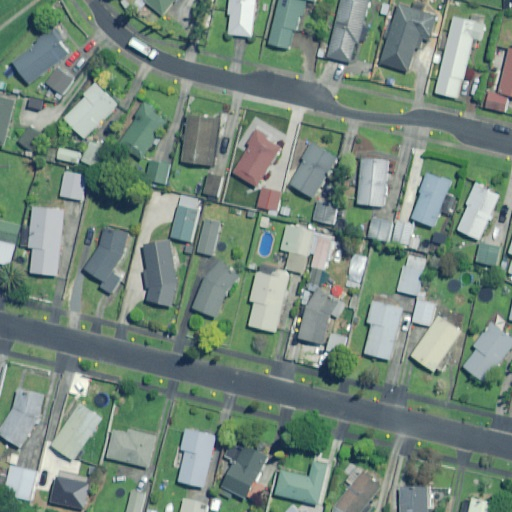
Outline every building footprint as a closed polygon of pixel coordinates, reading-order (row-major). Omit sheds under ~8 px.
[(147,0),(147,1),(165,16),(178,0),(147,0)] [(257,0),(231,0),(230,14),(233,15),(231,35),(253,37),(257,0)] [(278,0),(269,45),(289,49),(293,30),(297,31),(301,16),(304,16),(307,0),(315,2),(315,0),(278,0)] [(370,0),(343,0),(327,58),(351,65),(356,46),(360,47),(366,25),(364,25),(370,0)] [(409,73),(416,50),(420,51),(424,40),(430,42),(438,17),(400,6),(381,64),(409,73)] [(486,25),(455,18),(437,94),(460,99),(474,40),(482,42),(486,25)] [(70,55),(54,34),(15,64),(30,85),(70,55)] [(511,50),(508,49),(499,93),(488,91),(485,108),(506,113),(509,96),(511,96),(511,50)] [(74,80),(59,69),(48,85),(63,96),(74,80)] [(119,105),(98,84),(86,96),(88,98),(66,120),(86,139),(119,105)] [(16,102),(0,98),(0,145),(6,147),(16,102)] [(157,109),(149,104),(121,145),(144,161),(172,119),(157,109)] [(220,120),(189,117),(183,163),(214,167),(220,120)] [(41,135),(29,128),(19,144),(32,151),(41,135)] [(268,138),(258,131),(234,173),(259,188),(283,146),(268,138)] [(106,150),(91,143),(83,161),(98,168),(106,150)] [(339,159),(314,143),(303,160),(289,183),(315,199),(339,159)] [(80,153),(62,149),(59,160),(78,164),(80,153)] [(390,162),(363,159),(358,205),(385,207),(390,162)] [(171,166),(151,161),(146,180),(166,185),(171,166)] [(89,177),(66,173),(62,197),(85,201),(89,177)] [(453,182),(427,174),(413,220),(437,227),(443,207),(445,207),(453,182)] [(223,178),(209,175),(205,194),(219,198),(223,178)] [(501,196),(485,189),(486,186),(478,182),(477,185),(468,205),(470,206),(459,230),(481,240),(501,196)] [(283,193),(263,188),(258,206),(278,212),(283,193)] [(338,208),(320,202),(314,220),(333,226),(338,208)] [(199,211),(180,207),(172,238),(191,243),(199,211)] [(64,211),(35,209),(32,248),(35,248),(33,274),(59,276),(64,211)] [(393,220),(372,216),(368,237),(389,241),(393,220)] [(221,225),(206,221),(199,252),(213,256),(221,225)] [(414,225),(398,221),(393,242),(418,249),(421,237),(412,235),(414,225)] [(21,227),(1,222),(0,227),(0,263),(12,266),(21,227)] [(310,253),(314,237),(315,232),(288,226),(282,250),(291,252),(287,270),(306,274),(310,253)] [(132,243),(110,230),(86,270),(108,283),(104,289),(115,295),(124,280),(114,274),(132,243)] [(275,235),(262,232),(256,254),(268,258),(275,235)] [(152,290),(149,301),(173,308),(178,291),(173,243),(144,246),(149,290),(152,290)] [(501,249),(483,244),(478,261),(496,267),(501,249)] [(204,282),(196,309),(220,319),(228,298),(242,277),(223,262),(204,282)] [(424,271),(405,266),(399,291),(418,296),(424,271)] [(292,275),(276,271),(275,277),(259,273),(253,302),(256,302),(250,326),(278,333),(292,275)] [(338,297),(314,290),(300,339),(325,345),(338,297)] [(436,304),(419,301),(414,322),(432,326),(436,304)] [(373,302),(367,323),(374,325),(367,356),(391,362),(404,310),(373,302)] [(463,333),(440,317),(414,357),(436,372),(463,333)] [(511,348),(511,338),(492,324),(476,347),(479,349),(466,368),(487,383),(511,348)] [(15,408),(0,429),(0,434),(22,448),(40,421),(45,398),(19,389),(15,408)] [(104,420),(83,405),(72,420),(54,446),(75,461),(104,420)] [(218,437),(187,430),(181,454),(185,455),(179,482),(207,488),(218,437)] [(131,435),(115,431),(108,458),(149,468),(157,437),(132,431),(131,435)] [(234,494),(251,501),(270,458),(242,445),(221,493),(232,498),(234,494)] [(329,466),(314,462),(310,476),(282,469),(276,495),(319,506),(329,466)] [(39,473),(13,467),(6,496),(32,501),(39,473)] [(57,472),(44,470),(40,496),(53,497),(57,472)] [(339,503),(336,511),(367,511),(384,490),(363,474),(339,503)] [(141,511),(148,486),(134,483),(127,511),(141,511)] [(429,511),(429,487),(402,487),(402,511),(429,511)] [(206,511),(208,504),(185,499),(182,511),(206,511)] [(497,511),(499,505),(475,499),(472,511),(497,511)]
